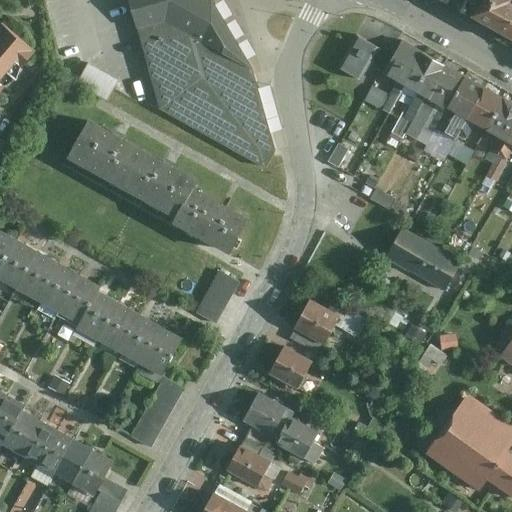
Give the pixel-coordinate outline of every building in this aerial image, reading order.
[(211,0),(126,0),(160,112),(265,170),(274,151),(251,70),(211,0)] [(480,0),(450,0),(447,5),(470,18),(480,0)] [(511,43),(511,0),(480,0),(470,18),(511,43)] [(0,94),(35,51),(1,24),(0,25),(0,94)] [(362,82),(379,52),(359,41),(341,71),(362,82)] [(405,88),(424,54),(402,42),(383,76),(398,85),(383,112),(389,116),(405,88)] [(446,66),(424,54),(405,88),(418,96),(411,109),(408,107),(392,134),(403,140),(406,135),(446,66)] [(113,96),(123,78),(92,61),(82,80),(113,96)] [(466,78),(446,66),(406,135),(417,141),(436,106),(447,112),(466,78)] [(488,90),(466,78),(447,112),(456,117),(444,136),(457,142),(460,135),(488,90)] [(506,100),(488,90),(460,135),(468,140),(476,128),(487,134),(506,100)] [(511,136),(511,103),(506,100),(487,134),(498,141),(491,153),(499,158),(511,136)] [(144,151),(90,122),(68,161),(122,190),(144,151)] [(511,136),(499,158),(487,178),(497,183),(511,157),(511,136)] [(176,220),(193,190),(198,181),(144,151),(122,190),(176,220)] [(229,256),(249,220),(193,190),(176,220),(174,226),(229,256)] [(23,231),(1,219),(0,219),(0,269),(0,270),(23,231)] [(462,262),(404,229),(387,258),(446,291),(462,262)] [(0,270),(21,282),(44,243),(23,231),(0,270)] [(44,243),(21,282),(43,294),(64,255),(44,243)] [(63,305),(86,267),(64,255),(43,294),(63,305)] [(107,279),(86,267),(63,305),(84,317),(105,283),(107,279)] [(224,269),(201,311),(221,323),(245,281),(224,269)] [(82,321),(103,333),(125,294),(105,283),(84,317),(82,321)] [(125,294),(103,333),(124,345),(146,306),(125,294)] [(341,316),(310,300),(296,327),(327,343),(341,316)] [(124,345),(145,357),(168,318),(146,306),(124,345)] [(168,318),(145,357),(166,368),(187,329),(168,318)] [(285,346),(270,372),(299,388),(314,363),(285,346)] [(511,347),(503,359),(511,365),(511,347)] [(154,444),(188,386),(167,374),(133,432),(154,444)] [(257,390),(243,419),(273,433),(287,404),(257,390)] [(8,395),(0,409),(0,430),(8,435),(25,404),(8,395)] [(511,423),(469,395),(428,453),(483,490),(487,484),(511,500),(511,454),(509,452),(511,447),(511,423)] [(8,435),(5,441),(22,450),(40,420),(24,411),(27,405),(25,404),(8,435)] [(290,414),(275,442),(304,457),(319,429),(290,414)] [(40,420),(22,450),(40,460),(57,430),(40,420)] [(57,430),(40,460),(57,470),(74,440),(57,430)] [(74,440),(57,470),(75,480),(92,450),(74,440)] [(241,444),(227,470),(267,490),(274,476),(265,472),(271,461),(241,444)] [(92,450),(75,480),(95,491),(95,492),(96,492),(98,489),(105,477),(114,461),(113,461),(92,450)] [(291,473),(287,485),(307,492),(311,479),(291,473)] [(116,511),(124,499),(104,488),(90,511),(116,511)] [(214,493),(203,511),(246,511),(247,511),(214,493)]
